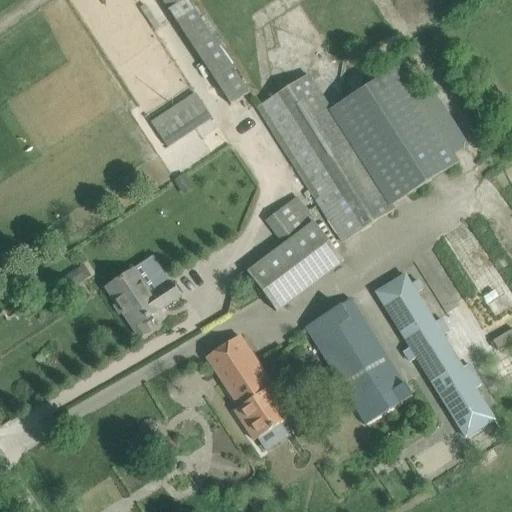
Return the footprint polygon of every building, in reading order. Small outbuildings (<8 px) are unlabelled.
[(161,0),(168,10),(230,105),(248,94),(186,0),(161,0)] [(390,206),(459,163),(398,66),(331,109),(308,75),(257,108),(342,243),(393,211),(390,206)] [(154,121),(168,143),(214,114),(200,92),(154,121)] [(265,222),(282,243),(315,218),(298,196),(265,222)] [(246,273),(277,313),(343,262),(313,222),(246,273)] [(133,271),(106,288),(140,338),(150,332),(143,322),(160,310),(159,310),(178,297),(169,284),(152,258),(133,271)] [(88,262),(68,275),(76,287),(96,274),(88,262)] [(402,276),(374,294),(462,434),(466,440),(494,422),(491,416),(489,414),(474,390),(482,384),(470,364),(461,369),(441,337),(449,331),(441,319),(433,324),(414,294),(423,289),(417,280),(409,285),(402,276)] [(336,308),(304,328),(311,340),(316,337),(354,398),(349,401),(364,425),(410,397),(395,373),(381,381),(336,308)] [(501,351),(511,345),(511,332),(496,341),(501,351)] [(206,359),(239,408),(234,412),(254,441),(287,419),(268,390),(273,387),(239,336),(206,359)] [(2,456),(23,455),(22,426),(1,426),(2,456)]
